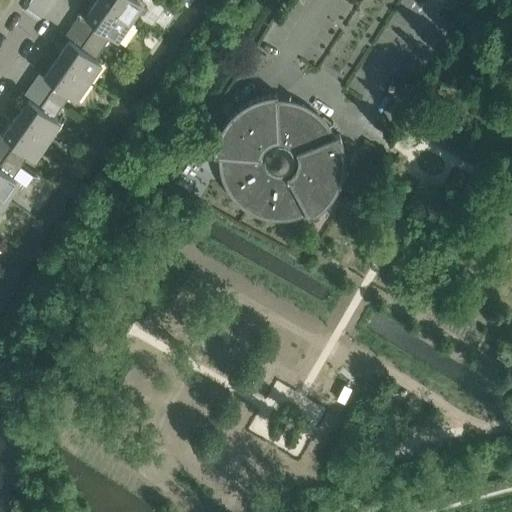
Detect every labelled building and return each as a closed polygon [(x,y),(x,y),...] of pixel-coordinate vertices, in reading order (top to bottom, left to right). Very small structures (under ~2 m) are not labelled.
[(99,0),(97,0),(77,29),(103,47),(111,35),(115,38),(127,20),(99,0)] [(99,0),(127,20),(140,1),(139,0),(99,0)] [(57,58),(86,78),(99,60),(95,57),(103,47),(77,29),(57,58)] [(86,78),(57,58),(36,88),(61,106),(70,94),(73,96),(86,78)] [(36,88),(15,118),(44,138),(58,119),(54,116),(61,106),(36,88)] [(237,110),(232,114),(227,120),(223,127),(219,134),(217,141),(215,149),(214,156),(224,157),(224,159),(224,165),(225,170),(226,176),(228,181),(231,186),(234,190),(237,195),(241,199),(245,203),(249,206),(254,209),(259,211),(265,213),(270,214),(275,215),(281,215),(286,214),(292,213),(297,212),(304,209),(309,217),(313,215),(317,213),(322,209),(325,206),(329,202),(332,199),(334,195),(337,191),(339,186),(341,181),(343,174),(344,170),(345,165),(345,161),(345,157),(345,152),(340,134),(335,136),(332,131),(329,125),(325,127),(322,127),(320,127),(320,128),(314,128),(310,126),(307,126),(299,120),(297,118),(294,115),(292,110),(291,107),(290,104),(290,101),(284,100),(278,100),(278,94),(262,96),(259,97),(255,98),(249,101),(243,105),(237,110)] [(44,138),(15,118),(0,139),(0,150),(20,165),(28,153),(32,155),(44,138)] [(0,194),(3,197),(16,178),(13,175),(20,165),(0,150),(0,194)]
